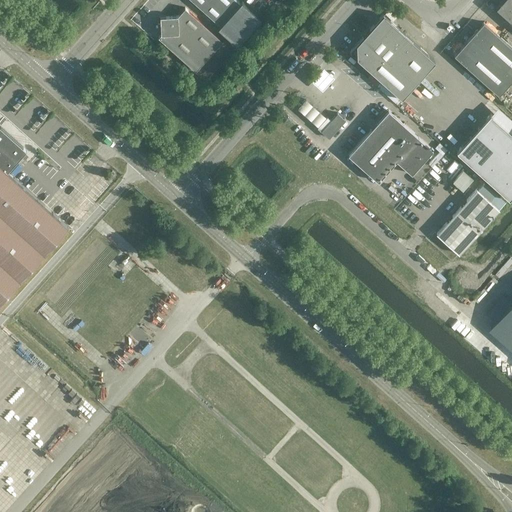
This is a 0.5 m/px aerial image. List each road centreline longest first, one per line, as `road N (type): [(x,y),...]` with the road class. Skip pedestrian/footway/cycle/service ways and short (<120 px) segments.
road 1 (tertiary): [(511,495),(178,198)]
road 2 (unclassified): [(178,198),(356,0)]
road 3 (tertiary): [(178,198),(49,84)]
